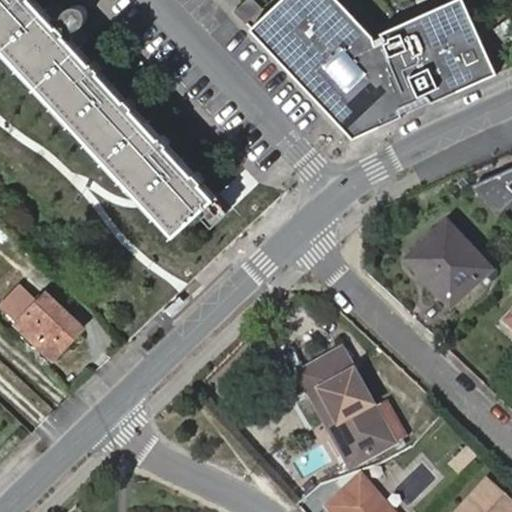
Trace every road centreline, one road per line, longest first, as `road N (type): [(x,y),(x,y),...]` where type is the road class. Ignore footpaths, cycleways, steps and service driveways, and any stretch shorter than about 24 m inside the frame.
road 1 (residential): [(299,231),(511,440)]
road 2 (residential): [(107,413),(299,231)]
road 3 (residential): [(299,231),(377,169),(511,107)]
road 4 (residential): [(273,511),(150,451),(107,413)]
road 5 (residential): [(5,511),(107,413)]
road 6 (unknown): [(107,413),(0,332)]
